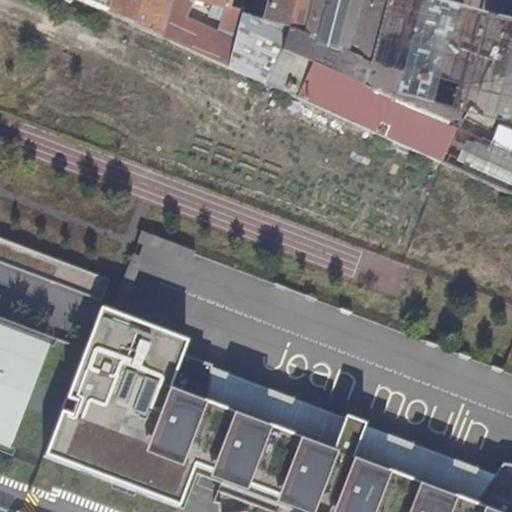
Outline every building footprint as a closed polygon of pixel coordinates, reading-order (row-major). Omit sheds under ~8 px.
[(76,0),(108,14),(111,0),(76,0)] [(111,0),(108,14),(163,38),(172,0),(111,0)] [(184,0),(172,0),(163,38),(228,68),(242,15),(230,9),(219,33),(188,20),(195,4),(184,0)] [(230,0),(194,0),(215,6),(213,16),(219,18),(222,7),(228,9),(230,0)] [(242,15),(228,68),(297,99),(311,66),(282,53),(295,0),(269,0),(263,22),(242,15)] [(311,66),(297,99),(511,194),(511,21),(426,0),(295,0),(282,53),(311,66)] [(0,306),(0,444),(46,324),(0,306)] [(511,511),(511,467),(502,467),(473,504),(361,462),(355,449),(352,448),(362,423),(340,415),(331,440),(328,439),(315,445),(202,403),(207,366),(178,355),(183,343),(93,309),(40,452),(176,504),(189,470),(202,475),(199,483),(234,497),(236,492),(290,511),(511,511)]
